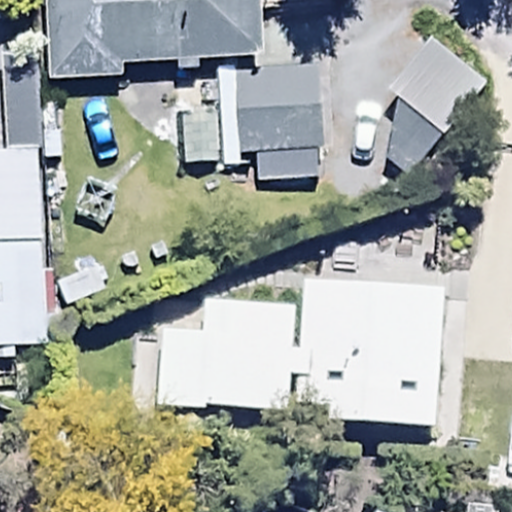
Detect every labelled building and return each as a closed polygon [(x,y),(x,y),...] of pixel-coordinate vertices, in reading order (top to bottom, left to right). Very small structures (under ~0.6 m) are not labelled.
[(250,68),(248,0),(27,0),(29,51),(37,51),(38,88),(117,86),(116,70),(169,68),(170,79),(192,79),(191,70),(250,68)] [(421,44),(378,99),(436,145),(479,90),(421,44)] [(1,67),(4,161),(0,161),(0,366),(8,366),(8,361),(8,354),(52,352),(51,319),(39,319),(31,66),(1,67)] [(313,72),(310,72),(251,73),(251,82),(245,82),(245,75),(228,75),(228,86),(210,86),(211,134),(188,134),(189,177),(208,177),(208,173),(235,172),(234,161),(250,161),(251,189),(312,187),(311,166),(315,166),(313,72)] [(429,436),(436,297),(295,290),(294,316),(287,315),(190,310),(188,344),(153,343),(149,416),(198,419),(198,415),(281,419),(282,412),(319,414),(318,430),(429,436)]
